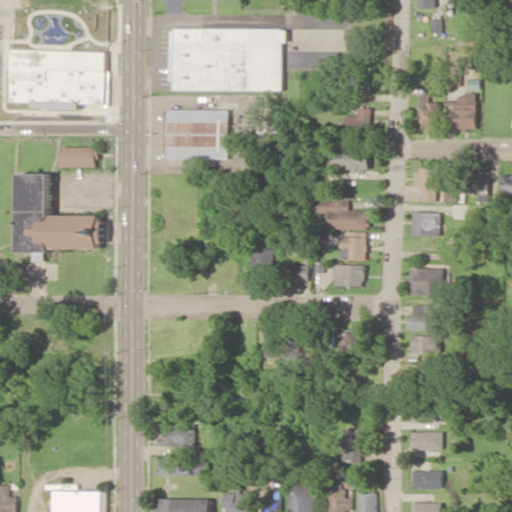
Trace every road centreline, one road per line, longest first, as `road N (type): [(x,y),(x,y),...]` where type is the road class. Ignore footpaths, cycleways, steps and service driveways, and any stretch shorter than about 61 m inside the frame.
road 1 (residential): [(391,511),(403,0)]
road 2 (secondary): [(133,511),(133,0)]
road 3 (residential): [(397,305),(0,303)]
road 4 (residential): [(133,127),(0,128)]
